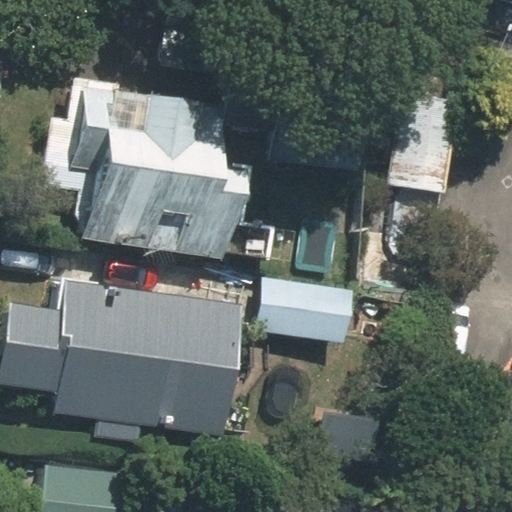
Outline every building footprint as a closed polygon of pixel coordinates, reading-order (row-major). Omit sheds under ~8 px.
[(73,191),(66,235),(221,259),(236,165),(209,161),(219,102),(68,78),(63,112),(48,110),(37,185),(73,191)] [(265,160),(354,170),(363,95),(273,85),(265,160)] [(393,101),(382,185),(443,192),(454,109),(393,101)] [(0,320),(0,383),(32,388),(53,391),(49,417),(88,423),(86,435),(134,442),(137,427),(221,440),(242,299),(54,271),(49,307),(3,301),(0,320)] [(358,284),(260,272),(253,329),(351,341),(358,284)] [(511,363),(477,413),(511,438),(511,363)] [(41,464),(36,511),(118,511),(123,473),(41,464)] [(298,511),(260,484),(240,511),(298,511)]
